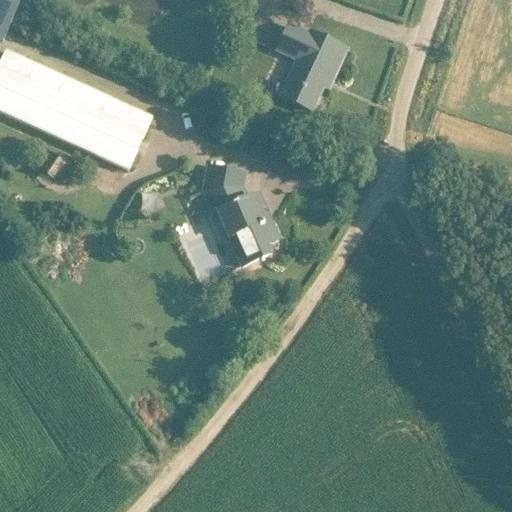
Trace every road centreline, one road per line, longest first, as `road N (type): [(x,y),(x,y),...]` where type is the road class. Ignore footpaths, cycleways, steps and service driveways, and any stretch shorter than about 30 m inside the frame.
road 1 (unclassified): [(511,419),(397,165),(398,118),(436,0)]
road 2 (track): [(136,511),(254,381),(397,165)]
